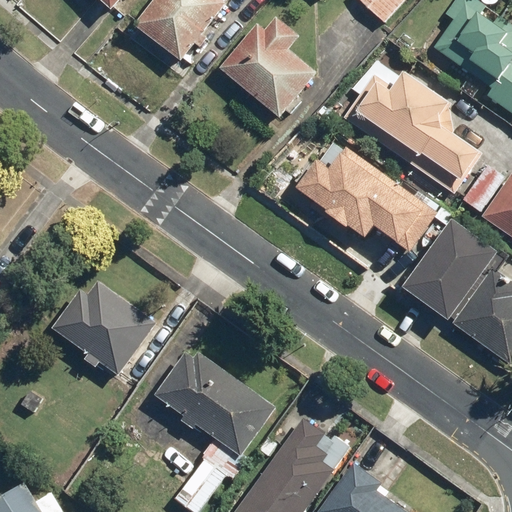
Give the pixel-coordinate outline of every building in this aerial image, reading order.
[(97,0),(115,15),(128,0),(97,0)] [(186,67),(234,0),(158,0),(136,31),(186,67)] [(409,0),(362,0),(385,24),(409,0)] [(462,66),(455,75),(511,115),(511,21),(481,0),(457,0),(444,19),(452,25),(436,48),(462,66)] [(270,27),(260,18),(220,65),(283,119),(321,75),(291,49),(301,37),(278,18),(270,27)] [(377,77),(348,120),(458,194),(485,154),(447,130),(457,115),(452,111),(456,105),(406,72),(395,89),(377,77)] [(375,230),(413,257),(443,214),(339,140),(298,197),(365,245),(375,230)] [(506,178),(490,166),(463,203),(479,215),(506,178)] [(511,176),(482,218),(511,239),(511,176)] [(511,278),(494,265),(502,255),(455,220),(402,289),(511,373),(511,278)] [(120,378),(159,324),(92,277),(53,331),(120,378)] [(187,353),(156,397),(243,458),(278,409),(201,354),(196,360),(187,353)] [(44,400),(31,392),(22,405),(35,413),(44,400)] [(307,511),(336,473),(335,472),(325,464),(329,457),(318,449),(327,436),(305,421),(238,511),(307,511)] [(325,464),(335,472),(352,448),(336,437),(333,442),(326,437),(318,449),(329,457),(325,464)] [(206,461),(176,501),(190,511),(201,511),(229,476),(234,480),(245,466),(215,443),(203,459),(206,461)] [(354,464),(320,511),(403,511),(377,494),(384,485),(354,464)] [(0,511),(63,511),(44,481),(29,491),(26,486),(0,501),(0,511)]
